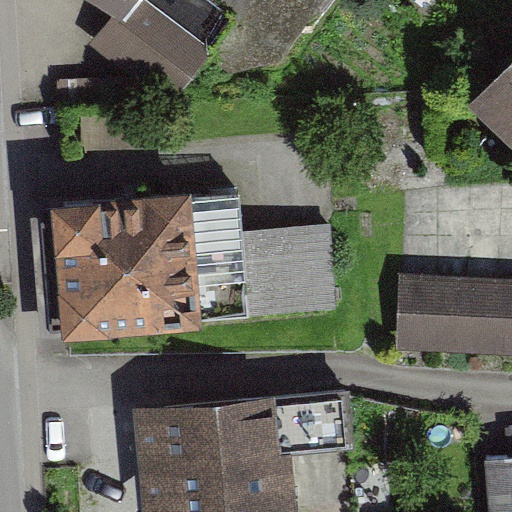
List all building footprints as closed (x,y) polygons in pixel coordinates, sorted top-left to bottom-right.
[(93,0),(118,18),(103,38),(182,98),(244,17),(287,49),(324,0),(93,0)] [(511,69),(476,111),(511,141),(511,69)] [(243,182),(31,195),(43,326),(214,312),(333,305),(329,222),(245,226),(243,182)] [(398,344),(511,348),(511,273),(401,269),(398,344)] [(305,511),(300,398),(138,406),(143,511),(153,511),(171,511),(305,511)] [(511,511),(511,457),(493,460),(498,511),(511,511)]
